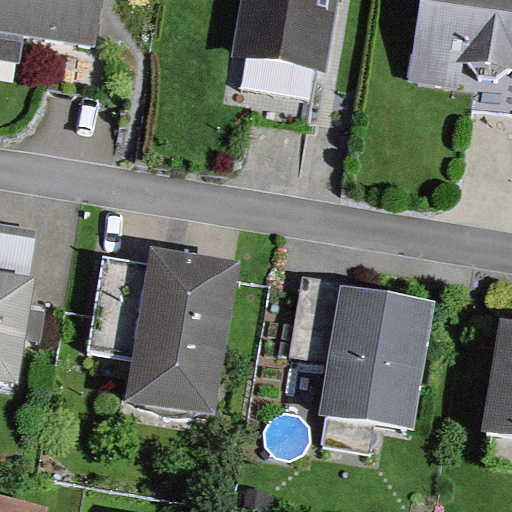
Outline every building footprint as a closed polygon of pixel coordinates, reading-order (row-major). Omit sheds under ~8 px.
[(105,0),(0,0),(0,41),(96,58),(105,0)] [(342,0),(251,0),(243,63),(333,75),(342,0)] [(511,0),(433,0),(419,88),(466,96),(471,71),(511,78),(511,0)] [(241,284),(166,270),(141,409),(216,423),(241,284)] [(38,289),(0,284),(0,389),(26,393),(38,289)] [(437,302),(340,285),(319,415),(417,430),(437,302)] [(511,321),(499,319),(481,432),(511,437),(511,321)]
